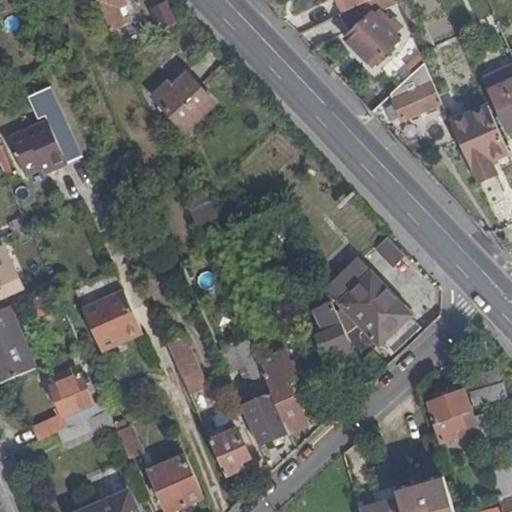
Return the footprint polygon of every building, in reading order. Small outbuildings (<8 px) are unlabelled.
[(125,0),(97,0),(112,33),(127,27),(119,10),(128,6),(125,0)] [(340,0),(347,16),(375,2),(379,0),(340,0)] [(383,14),(395,0),(379,0),(375,2),(383,14)] [(383,14),(375,2),(347,16),(344,17),(354,40),(348,46),(374,72),(402,45),(398,41),(402,37),(392,28),(388,31),(376,19),(383,14)] [(177,25),(174,5),(172,3),(158,6),(162,27),(177,25)] [(508,4),(492,12),(496,19),(511,55),(511,14),(508,4)] [(511,58),(511,55),(479,70),(487,87),(492,84),(506,78),(500,63),(511,58)] [(510,133),(511,132),(511,58),(500,63),(506,78),(492,84),(506,114),(502,117),(510,133)] [(165,87),(155,97),(187,132),(217,106),(190,77),(171,94),(165,87)] [(402,121),(393,125),(399,138),(408,134),(410,140),(451,122),(450,120),(433,80),(399,111),(401,115),(399,116),(402,121)] [(58,140),(68,136),(48,89),(27,99),(36,120),(44,117),(49,127),(52,126),(58,140)] [(489,102),(450,120),(451,122),(476,177),(496,168),(492,161),(511,152),(489,102)] [(49,127),(11,143),(27,179),(45,172),(55,169),(57,174),(81,163),(68,136),(58,140),(52,126),(49,127)] [(453,127),(445,130),(448,138),(456,135),(453,127)] [(12,170),(0,142),(0,163),(1,165),(5,173),(12,170)] [(47,177),(57,174),(55,169),(45,172),(47,177)] [(206,193),(187,201),(198,227),(209,223),(205,213),(213,210),(206,193)] [(9,223),(13,232),(28,225),(24,216),(9,223)] [(407,257),(389,238),(377,251),(395,270),(407,257)] [(10,246),(0,250),(0,298),(27,286),(10,246)] [(362,364),(371,382),(425,333),(363,263),(333,292),(383,346),(362,364)] [(141,330),(123,291),(83,310),(102,352),(118,346),(116,341),(141,330)] [(44,315),(37,297),(23,303),(31,321),(44,315)] [(334,375),(362,364),(332,300),(315,309),(325,331),(316,335),(334,375)] [(0,310),(0,384),(32,370),(5,308),(0,310)] [(143,336),(141,330),(116,341),(118,346),(143,336)] [(186,337),(169,344),(192,395),(209,387),(186,337)] [(249,340),(220,352),(231,375),(250,369),(263,399),(244,407),(262,447),(291,435),(253,349),(249,340)] [(291,387),(303,381),(299,372),(289,351),(273,358),(266,344),(253,349),(291,435),(309,427),(291,387)] [(490,350),(486,345),(481,349),(485,354),(490,350)] [(479,363),(463,367),(472,399),(475,399),(468,373),(480,370),(479,363)] [(468,373),(475,399),(480,398),(486,405),(509,399),(505,384),(503,385),(498,365),(480,370),(468,373)] [(313,367),(299,372),(303,381),(309,395),(322,389),(313,367)] [(62,414),(68,429),(86,421),(95,417),(91,407),(94,407),(93,404),(89,394),(95,392),(88,377),(82,380),(80,376),(74,379),(72,375),(55,382),(58,385),(52,388),(62,414)] [(159,422),(169,416),(157,389),(149,393),(159,422)] [(322,389),(309,395),(323,426),(335,415),(322,389)] [(468,393),(433,403),(443,442),(458,438),(453,419),(473,413),(468,393)] [(477,407),(486,405),(480,398),(475,399),(477,407)] [(103,400),(93,404),(94,407),(91,407),(95,417),(108,411),(103,400)] [(115,427),(108,411),(95,417),(86,421),(93,437),(115,427)] [(34,426),(40,441),(58,434),(68,429),(62,414),(34,426)] [(93,437),(86,421),(68,429),(58,434),(64,449),(93,437)] [(130,428),(118,432),(130,459),(140,454),(130,428)] [(241,430),(213,442),(229,479),(246,471),(244,463),(254,459),(241,430)] [(476,461),(489,458),(481,432),(468,435),(476,461)] [(167,511),(204,495),(187,455),(150,472),(167,511)] [(102,498),(119,480),(105,466),(88,485),(102,498)] [(511,511),(511,466),(492,472),(503,511),(511,511)] [(455,511),(446,478),(398,491),(401,503),(403,511),(455,511)] [(136,511),(129,493),(81,511),(136,511)] [(403,511),(401,503),(365,511),(403,511)]
